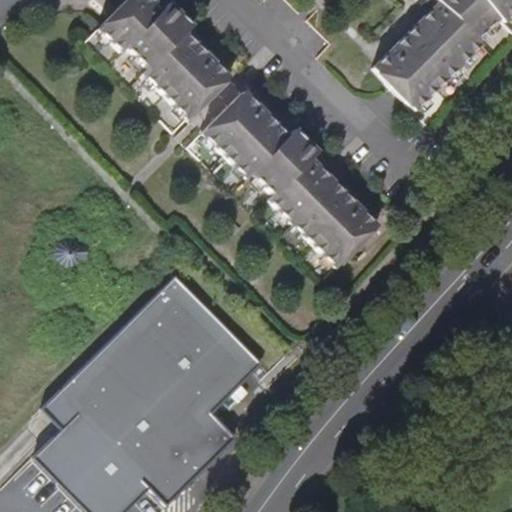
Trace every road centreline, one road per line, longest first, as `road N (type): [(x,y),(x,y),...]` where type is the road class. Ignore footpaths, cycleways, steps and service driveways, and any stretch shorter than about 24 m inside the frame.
road 1 (primary): [(511,216),(407,331),(266,511)]
road 2 (residential): [(231,0),(406,173)]
